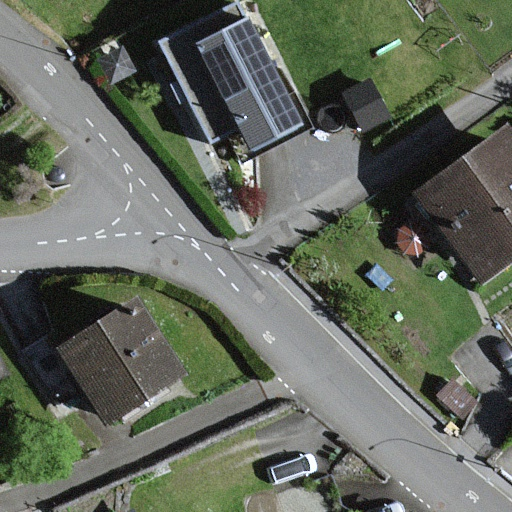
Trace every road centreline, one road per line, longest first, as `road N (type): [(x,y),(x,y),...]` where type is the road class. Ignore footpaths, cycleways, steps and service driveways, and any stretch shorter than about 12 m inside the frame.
road 1 (residential): [(485,511),(312,357),(162,204)]
road 2 (residential): [(162,204),(0,34)]
road 3 (residential): [(162,204),(97,237),(0,246)]
